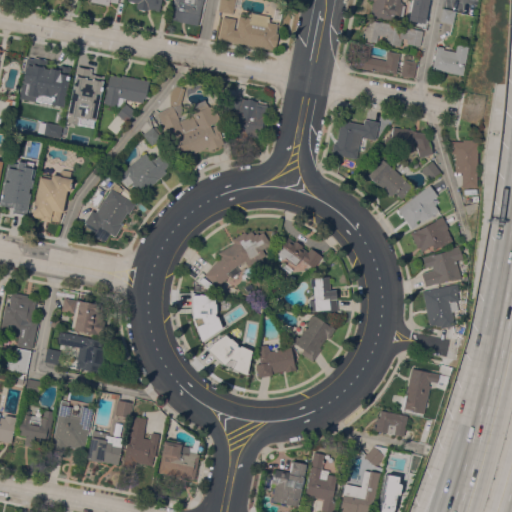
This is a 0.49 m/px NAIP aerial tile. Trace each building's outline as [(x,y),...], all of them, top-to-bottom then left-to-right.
[(160,0),(159,10),(148,8),(148,10),(145,10),(143,10),(140,9),(138,8),(136,8),(137,2),(134,2),(132,2),(129,2),(129,1),(127,0),(160,0)] [(203,0),(198,24),(170,19),(173,0),(203,0)] [(220,0),(241,0),(239,9),(234,8),(233,13),(218,10),(220,0)] [(399,0),(399,2),(403,3),(402,5),(404,5),(402,17),(400,16),(398,22),(370,16),(373,0),(399,0)] [(443,8),(455,11),(452,23),(440,21),(443,8)] [(218,38),(223,16),(236,18),(234,28),(236,29),(239,15),(250,17),(251,11),(269,15),(268,21),(278,23),(276,32),(279,33),(276,47),(274,46),(273,49),(218,38)] [(420,45),(406,43),(407,38),(402,37),(400,46),(385,43),(387,36),(378,34),(376,42),(361,38),(363,29),(365,29),(366,25),(368,26),(370,19),(423,30),(420,45)] [(395,73),(388,72),(388,73),(357,66),(362,43),(372,45),(369,56),(385,60),(387,50),(399,53),(395,73)] [(432,68),(436,45),(443,46),(443,49),(455,51),(457,44),(468,46),(462,74),(432,68)] [(403,59),(417,62),(413,77),(400,74),(403,59)] [(34,92),(26,90),(29,76),(37,78),(39,78),(43,60),(59,63),(58,71),(65,73),(65,76),(66,77),(61,100),(56,99),(55,102),(36,98),(38,92),(34,92)] [(102,79),(101,86),(100,86),(96,107),(83,105),(83,106),(70,103),(78,66),(87,68),(86,76),(102,79)] [(117,106),(103,103),(109,74),(121,77),(121,74),(149,80),(145,98),(144,97),(143,102),(126,99),(125,103),(135,110),(126,121),(116,114),(122,107),(117,106)] [(190,154),(190,153),(182,157),(173,135),(168,137),(157,112),(170,106),(169,93),(175,85),(184,88),(180,103),(182,105),(182,109),(182,112),(181,115),(179,116),(178,117),(180,120),(192,114),(195,112),(194,109),(192,105),(205,99),(207,103),(208,105),(209,105),(210,106),(213,105),(220,119),(210,124),(212,126),(217,124),(223,137),(222,137),(224,143),(209,150),(207,146),(190,154)] [(247,135),(245,142),(229,138),(233,124),(227,123),(233,96),(245,99),(245,101),(270,106),(263,138),(247,135)] [(14,117),(36,121),(33,132),(12,128),(14,117)] [(356,157),(331,152),(333,142),(336,143),(341,119),(363,124),(364,118),(378,121),(374,139),(360,136),(356,157)] [(62,124),(59,139),(49,137),(50,135),(42,133),(44,121),(51,123),(51,122),(62,124)] [(93,146),(90,145),(90,143),(79,141),(83,121),(95,123),(93,136),(95,136),(93,146)] [(161,137),(152,145),(143,134),(152,126),(161,137)] [(427,139),(429,139),(433,153),(419,157),(415,144),(411,143),(409,152),(403,151),(403,148),(383,144),(385,137),(387,137),(388,134),(390,134),(392,126),(402,128),(403,127),(412,129),(412,130),(425,133),(427,139)] [(112,139),(106,152),(93,149),(93,146),(95,136),(112,139)] [(477,187),(461,186),(462,172),(455,172),(455,153),(451,153),(451,141),(462,141),(462,139),(478,139),(477,187)] [(145,152),(150,158),(152,156),(155,158),(164,151),(173,162),(164,169),(166,172),(156,180),(156,181),(149,186),(140,193),(131,182),(126,186),(121,180),(120,181),(114,173),(121,167),(123,170),(145,152)] [(376,182),(375,183),(367,175),(382,159),(390,167),(391,166),(412,186),(401,198),(394,192),(390,196),(376,182)] [(0,194),(5,169),(6,167),(15,169),(17,160),(25,162),(25,166),(31,167),(29,178),(34,179),(26,221),(0,215),(0,194)] [(441,173),(430,181),(429,179),(428,180),(425,176),(426,176),(424,174),(421,171),(422,170),(421,168),(431,160),(441,173)] [(410,165),(415,161),(419,165),(414,170),(410,165)] [(51,173),(60,175),(61,168),(71,170),(69,178),(72,178),(69,191),(66,190),(62,212),(60,212),(59,220),(58,220),(58,221),(50,219),(49,221),(40,219),(40,218),(32,216),(32,215),(31,214),(39,176),(43,174),(50,175),(50,178),(51,173)] [(110,187),(111,188),(115,182),(120,185),(119,186),(122,188),(120,193),(135,203),(129,213),(127,212),(120,222),(122,224),(115,236),(110,233),(105,242),(94,235),(95,232),(85,225),(86,223),(84,221),(92,209),(95,211),(110,187)] [(429,184),(437,195),(431,199),(434,204),(438,210),(426,219),(426,218),(421,222),(419,218),(415,221),(417,224),(411,228),(397,209),(429,184)] [(419,227),(419,228),(435,220),(435,219),(442,216),(448,227),(446,228),(452,240),(439,247),(439,245),(434,248),(432,244),(427,247),(427,248),(419,252),(409,232),(419,227)] [(257,232),(258,234),(262,231),(270,244),(262,249),(265,254),(247,265),(244,260),(233,267),(234,270),(234,271),(234,272),(233,273),(232,274),(229,276),(228,275),(218,287),(203,274),(218,257),(220,256),(218,252),(234,243),(231,239),(241,233),(243,235),(251,230),(253,234),(257,232)] [(295,242),(296,241),(302,245),(301,247),(307,251),(310,248),(321,256),(313,268),(300,258),(296,264),(295,263),(294,264),(287,260),(287,261),(276,253),(288,237),(295,242)] [(433,253),(434,254),(449,249),(459,245),(463,259),(456,261),(461,278),(451,281),(450,279),(425,286),(421,273),(433,269),(431,264),(425,266),(422,257),(433,253)] [(331,297),(335,297),(336,309),(322,311),(322,309),(310,311),(308,300),(314,299),(313,286),(311,286),(310,277),(329,275),(331,297)] [(422,290),(457,283),(458,291),(457,291),(458,300),(456,300),(458,310),(452,311),(454,325),(441,327),(440,325),(436,326),(435,324),(430,325),(430,322),(428,323),(422,290)] [(31,349),(16,345),(20,330),(7,327),(6,333),(0,332),(0,327),(5,304),(9,305),(9,301),(11,291),(27,295),(27,296),(36,298),(34,310),(33,310),(30,321),(37,322),(31,349)] [(190,291),(190,318),(199,340),(220,327),(214,312),(213,291),(190,291)] [(104,328),(102,335),(73,329),(74,327),(71,326),(72,322),(74,313),(61,310),(64,297),(80,300),(102,305),(99,317),(106,318),(104,328)] [(328,338),(326,337),(319,347),(320,348),(312,361),(300,352),(303,349),(292,341),(296,335),(298,337),(307,324),(306,323),(312,314),(313,315),(314,314),(331,327),(332,326),(335,328),(328,338)] [(87,336),(87,337),(100,340),(99,346),(104,347),(98,372),(75,367),(77,359),(76,359),(79,347),(57,342),(59,331),(87,336)] [(204,347),(222,364),(245,374),(250,350),(236,343),(224,332),(204,347)] [(290,346),(295,369),(284,371),(284,370),(271,373),(272,374),(258,377),(255,364),(259,363),(257,352),(258,345),(266,344),(270,350),(290,346)] [(26,375),(6,371),(8,359),(14,361),(17,347),(31,350),(26,375)] [(61,350),(58,364),(44,361),(47,347),(61,350)] [(429,380),(428,384),(430,385),(427,399),(426,399),(423,413),(413,411),(413,410),(402,408),(411,368),(438,374),(437,380),(435,382),(429,380)] [(23,378),(22,384),(12,382),(13,376),(23,378)] [(41,380),(38,393),(25,391),(28,378),(41,380)] [(60,399),(69,401),(68,406),(72,407),(71,414),(79,415),(81,405),(93,407),(85,446),(82,445),(82,449),(66,446),(65,454),(50,451),(60,399)] [(129,417),(114,414),(117,399),(132,402),(129,417)] [(46,444),(39,443),(38,448),(23,445),(25,436),(18,434),(23,409),(24,409),(25,407),(27,408),(27,410),(30,410),(29,414),(42,417),(44,409),(53,411),(46,444)] [(407,415),(403,436),(372,430),(374,420),(376,420),(376,417),(379,417),(379,415),(378,415),(379,412),(380,412),(380,410),(407,415)] [(0,417),(3,418),(4,414),(17,417),(11,443),(0,440),(0,417)] [(155,456),(154,456),(152,465),(137,462),(137,464),(133,463),(133,466),(123,464),(132,415),(146,418),(143,438),(150,439),(151,432),(159,434),(155,456)] [(118,464),(102,461),(102,462),(86,458),(92,429),(107,432),(107,434),(123,438),(121,446),(122,447),(118,464)] [(194,480),(157,472),(165,438),(180,442),(180,445),(192,447),(193,447),(193,446),(195,439),(199,440),(197,454),(199,454),(194,480)] [(373,445),(384,454),(374,465),(364,456),(373,445)] [(305,494),(304,493),(304,490),(306,491),(306,487),(305,487),(306,484),(307,484),(307,482),(306,482),(307,479),(308,479),(309,476),(307,475),(308,472),(309,472),(310,470),(308,470),(309,466),(310,466),(311,464),(310,464),(311,460),(312,460),(313,454),(312,454),(312,451),(313,452),(313,451),(324,453),(322,462),(323,463),(322,469),(327,470),(327,473),(336,475),(335,482),(336,482),(335,485),(334,484),(334,487),(335,487),(334,490),(333,490),(331,500),(335,500),(333,511),(320,510),(322,499),(305,496),(305,494)] [(273,475),(274,470),(289,472),(291,461),(305,463),(297,506),(286,504),(287,503),(272,500),(275,483),(271,483),(270,480),(272,475),(273,475)] [(375,497),(374,497),(370,511),(338,511),(344,483),(360,486),(363,470),(369,471),(369,470),(379,472),(375,497)]
